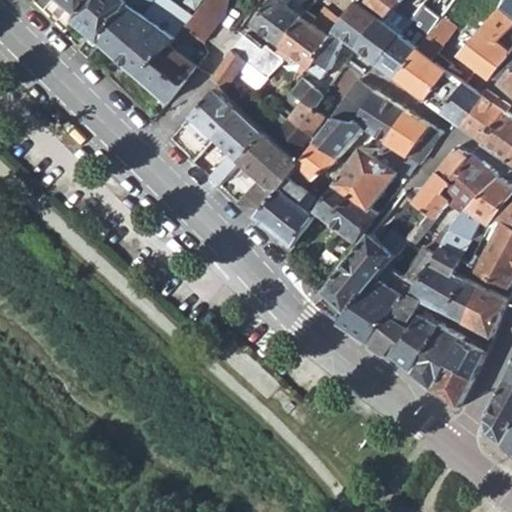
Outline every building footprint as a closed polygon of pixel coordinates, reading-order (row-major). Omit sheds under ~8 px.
[(55,0),(77,16),(88,0),(55,0)] [(89,32),(80,49),(91,60),(101,42),(128,0),(88,0),(77,16),(74,19),(89,32)] [(128,0),(101,42),(171,101),(185,82),(162,63),(186,28),(190,23),(205,0),(191,0),(190,0),(187,0),(170,31),(146,12),(153,0),(128,0)] [(231,0),(205,0),(190,23),(209,36),(215,30),(214,28),(225,15),(227,13),(231,0)] [(271,0),(253,24),(281,46),(305,16),(290,6),(293,0),(271,0)] [(347,39),(360,48),(383,17),(365,3),(360,0),(357,0),(339,24),(332,34),(312,69),(326,80),(347,39)] [(366,0),(365,3),(383,17),(401,0),(366,0)] [(511,20),(496,8),(479,30),(460,54),(478,69),(495,83),(498,79),(494,75),(510,50),(499,42),(511,28),(511,20)] [(295,56),(312,69),(332,34),(339,24),(321,11),(313,22),(305,16),(281,46),(295,56)] [(402,31),(383,17),(360,48),(380,63),(402,32),(402,31)] [(457,27),(441,17),(429,35),(399,79),(427,100),(451,70),(436,59),(457,27)] [(429,35),(410,22),(402,31),(402,32),(380,63),(399,79),(429,35)] [(186,28),(201,39),(204,41),(209,36),(190,23),(186,28)] [(451,47),(460,54),(479,30),(472,25),(467,34),(463,32),(451,47)] [(199,42),(201,39),(186,28),(162,63),(185,82),(197,67),(198,66),(190,59),(196,51),(190,45),(194,38),(199,42)] [(264,50),(246,34),(234,50),(268,78),(285,60),(274,52),(268,46),(264,50)] [(285,60),(289,64),(295,56),(281,46),(274,52),(285,60)] [(511,48),(510,50),(494,75),(498,79),(504,83),(511,73),(511,48)] [(241,76),(257,89),(268,78),(234,50),(233,49),(213,76),(228,86),(240,70),(244,72),(241,76)] [(427,100),(463,127),(485,95),(482,93),(466,81),(451,70),(427,100)] [(317,87),(305,77),(294,91),(316,107),(330,87),(322,81),(317,87)] [(359,79),(334,116),(358,121),(375,90),(359,79)] [(184,123),(209,147),(217,139),(242,110),(218,87),(184,123)] [(485,95),(463,127),(485,142),(506,111),(510,104),(487,87),(482,93),(485,95)] [(296,110),(289,120),(310,137),(326,115),(316,107),(294,91),(291,88),(283,99),(296,110)] [(371,130),(387,141),(409,112),(375,90),(358,121),(366,127),(371,130)] [(235,154),(212,180),(219,187),(243,161),(266,131),(242,110),(217,139),(235,154)] [(511,114),(506,111),(485,142),(511,162),(511,114)] [(387,141),(420,162),(442,132),(409,112),(387,141)] [(281,113),(272,125),(278,134),(289,120),(281,113)] [(358,121),(334,116),(315,140),(340,157),(366,127),(358,121)] [(310,137),(289,120),(278,134),(296,147),(299,148),(303,147),(310,137)] [(262,179),(243,203),(257,217),(286,177),(298,162),(266,131),(243,161),(262,179)] [(314,179),(340,157),(315,140),(298,162),(286,177),(298,185),(307,175),(314,179)] [(396,163),(411,174),(420,162),(387,141),(380,152),(396,163)] [(392,169),(368,149),(361,145),(336,182),(372,208),(398,174),(392,169)] [(458,146),(440,170),(453,180),(471,156),(458,146)] [(368,149),(392,169),(396,163),(380,152),(376,149),(372,149),(368,149)] [(453,180),(462,187),(451,201),(464,211),(466,209),(501,177),(474,152),(471,156),(453,180)] [(440,170),(416,201),(429,209),(439,216),(451,201),(462,187),(453,180),(440,170)] [(305,206),(312,196),(298,185),(286,177),(257,217),(294,245),(315,214),(305,206)] [(511,184),(501,177),(466,209),(487,223),(491,225),(496,218),(511,194),(511,184)] [(317,211),(358,242),(380,214),(372,208),(336,182),(329,192),(322,203),(317,211)] [(502,222),(478,271),(511,289),(511,288),(511,194),(496,218),(502,222)] [(429,209),(419,223),(428,229),(439,216),(429,209)] [(483,231),(487,223),(466,209),(464,211),(450,228),(443,243),(441,248),(462,259),(460,262),(474,268),(475,265),(473,264),(477,256),(466,250),(478,228),(483,231)] [(414,247),(428,229),(419,223),(407,239),(406,241),(414,247)] [(383,242),(371,233),(316,305),(339,323),(380,276),(406,241),(407,239),(394,228),(383,242)] [(403,292),(380,276),(339,323),(369,343),(409,293),(412,294),(432,263),(439,253),(433,248),(429,246),(407,278),(403,292)] [(432,263),(453,275),(455,273),(460,262),(462,259),(441,248),(439,253),(432,263)] [(432,263),(412,294),(423,300),(428,303),(447,313),(466,278),(455,273),(453,275),(432,263)] [(466,278),(447,313),(465,322),(483,286),(466,278)] [(483,286),(465,322),(493,337),(507,298),(483,286)] [(407,325),(423,300),(412,294),(409,293),(369,343),(379,348),(393,361),(396,356),(412,328),(407,325)] [(413,369),(442,324),(421,313),(412,328),(396,356),(413,369)] [(442,324),(413,369),(412,371),(433,387),(447,364),(465,337),(442,324)] [(465,337),(447,364),(473,380),(488,350),(465,337)] [(433,387),(461,405),(473,380),(447,364),(433,387)] [(507,442),(511,430),(511,380),(507,377),(487,417),(495,432),(507,442)]
